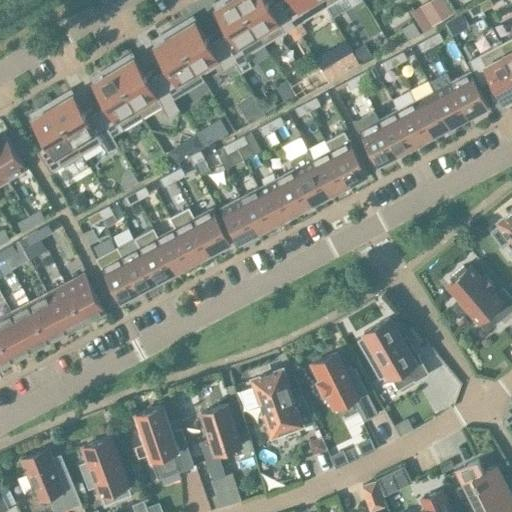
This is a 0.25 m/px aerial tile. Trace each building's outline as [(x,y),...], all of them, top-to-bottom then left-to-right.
[(265,43),(238,0),(224,0),(225,2),(216,7),(230,31),(220,37),(234,62),(240,72),(251,65),(245,55),(265,43)] [(295,24),(281,1),(271,7),(266,0),(238,0),(265,43),(295,24)] [(325,6),(321,0),(281,0),(281,1),(295,24),(325,6)] [(445,0),(428,0),(420,6),(432,25),(453,12),(445,0)] [(491,0),(482,0),(478,2),(483,10),(493,4),(491,0)] [(478,2),(468,8),(472,16),(483,10),(478,2)] [(234,62),(220,37),(210,44),(195,20),(186,25),(183,21),(172,27),(198,69),(203,66),(205,70),(219,62),(223,68),(234,62)] [(198,69),(172,27),(161,34),(164,38),(155,44),(169,68),(159,74),(173,98),(204,79),(198,69)] [(432,45),(443,39),(439,31),(428,37),(432,45)] [(511,36),(500,43),(511,65),(511,36)] [(428,37),(418,42),(422,50),(432,45),(428,37)] [(365,43),(353,50),(360,62),(361,63),(372,56),(365,43)] [(511,95),(511,65),(500,43),(468,59),(481,84),(492,78),(503,100),(511,95)] [(353,50),(322,68),(329,80),(360,62),(353,50)] [(397,63),(407,58),(403,50),(392,56),(397,63)] [(173,98),(159,74),(149,80),(134,56),(125,62),(122,58),(111,64),(143,117),(162,105),(168,115),(180,108),(173,98)] [(392,56),(382,61),(386,69),(397,63),(392,56)] [(143,117),(111,64),(100,71),(103,75),(94,81),(108,105),(98,111),(112,135),(143,117)] [(360,83),(371,77),(367,69),(356,75),(360,83)] [(451,80),(471,117),(481,112),(479,109),(488,104),(470,70),(451,80)] [(356,75),(345,80),(350,88),(360,83),(356,75)] [(471,117),(451,80),(433,90),(451,123),(468,114),(470,118),(471,117)] [(451,123),(433,90),(415,99),(433,133),(451,123)] [(112,135),(98,111),(88,117),(73,93),(64,99),(61,94),(50,101),(82,153),(101,142),(107,152),(119,145),(112,135)] [(310,109),(321,104),(316,96),(306,101),(310,109)] [(433,133),(415,99),(397,109),(415,142),(433,133)] [(82,153),(50,101),(39,107),(42,112),(33,117),(47,142),(37,148),(51,172),(82,153)] [(306,101),(295,107),(299,115),(310,109),(306,101)] [(415,142),(397,109),(379,118),(397,152),(415,142)] [(274,128),(285,123),(280,115),(270,120),(274,128)] [(397,152),(379,118),(360,128),(380,165),(390,160),(389,156),(397,152)] [(270,120),(259,126),(263,134),(274,128),(270,120)] [(326,140),(350,185),(360,180),(358,177),(367,172),(344,130),(326,140)] [(4,131),(0,133),(0,166),(6,178),(25,166),(4,131)] [(238,147),(248,142),(244,134),(234,139),(238,147)] [(234,139),(223,145),(227,153),(238,147),(234,139)] [(350,185),(326,140),(325,140),(330,149),(312,158),(330,192),(347,182),(349,186),(350,185)] [(204,157),(200,149),(189,155),(194,163),(204,157)] [(294,167),(312,201),(330,192),(312,158),(294,167)] [(185,174),(181,166),(170,172),(175,180),(185,174)] [(276,177),(294,211),(312,201),(294,167),(276,177)] [(160,177),(164,185),(175,180),(170,172),(160,177)] [(258,186),(276,220),(294,211),(276,177),(258,186)] [(149,193),(145,185),(134,191),(139,199),(149,193)] [(276,220),(258,186),(240,196),(258,230),(276,220)] [(124,196),(128,204),(139,199),(134,191),(124,196)] [(258,230),(240,196),(221,206),(241,243),(252,237),(250,234),(258,230)] [(113,212),(109,204),(98,210),(103,218),(113,212)] [(176,226),(194,259),(211,250),(212,254),(214,253),(194,216),(189,206),(170,216),(176,226)] [(212,206),(194,216),(214,253),(223,248),(221,245),(230,240),(212,206)] [(29,215),(34,223),(45,217),(40,208),(29,215)] [(511,208),(498,219),(501,223),(493,228),(504,244),(509,241),(511,245),(511,208)] [(92,223),(103,218),(98,210),(88,215),(92,223)] [(29,215),(17,221),(22,229),(34,223),(29,215)] [(36,228),(41,237),(53,230),(48,222),(36,228)] [(154,226),(153,227),(175,269),(194,259),(176,226),(158,235),(154,226)] [(157,279),(175,269),(153,227),(135,236),(157,279)] [(0,230),(0,242),(9,237),(5,228),(0,230)] [(36,228),(25,235),(30,243),(41,237),(36,228)] [(139,245),(121,255),(139,288),(157,279),(135,236),(134,237),(139,245)] [(1,248),(6,257),(17,250),(12,242),(1,248)] [(131,292),(139,288),(121,255),(116,246),(96,256),(101,265),(103,264),(122,301),(133,296),(131,292)] [(453,280),(448,284),(459,296),(455,300),(464,310),(468,307),(479,319),(491,309),(498,318),(511,306),(511,296),(503,286),(495,293),(490,286),(491,285),(484,277),(483,278),(471,264),(466,268),(463,264),(450,276),(453,280)] [(105,310),(86,274),(68,283),(87,319),(105,310)] [(68,329),(87,319),(68,283),(49,293),(68,329)] [(50,338),(68,329),(49,293),(31,303),(50,338)] [(32,348),(50,338),(31,303),(13,312),(32,348)] [(13,312),(0,319),(0,331),(14,358),(32,348),(13,312)] [(412,343),(407,345),(390,316),(364,331),(366,334),(358,339),(367,355),(369,354),(372,359),(370,360),(380,377),(387,372),(389,376),(393,374),(395,377),(409,369),(415,380),(429,372),(412,343)] [(0,331),(0,365),(14,358),(0,331)] [(337,350),(312,363),(319,379),(317,380),(324,393),(326,392),(333,406),(353,397),(364,419),(378,412),(355,366),(347,370),(337,350)] [(273,429),(273,430),(299,422),(301,427),(302,427),(314,423),(315,423),(304,390),(303,390),(303,391),(293,394),(288,382),(289,382),(288,380),(286,381),(282,369),(282,368),(254,377),(260,394),(261,394),(262,398),(258,400),(265,419),(269,417),(273,429)] [(210,437),(200,440),(212,478),(225,474),(218,451),(241,444),(228,402),(201,411),(210,437)] [(163,403),(136,412),(158,477),(194,464),(181,427),(172,430),(163,403)] [(132,493),(110,435),(83,445),(89,459),(79,462),(89,487),(98,484),(106,503),(132,493)] [(82,502),(62,456),(53,460),(48,447),(22,458),(39,498),(52,493),(59,511),(82,502)] [(511,511),(511,494),(496,463),(483,469),(478,458),(456,469),(478,511),(489,506),(491,511),(511,511)] [(392,470),(376,478),(385,495),(400,488),(392,470)] [(371,509),(384,504),(375,480),(362,484),(371,509)] [(0,510),(9,507),(0,488),(0,510)] [(449,511),(452,511),(442,488),(422,497),(427,509),(419,511),(449,511)] [(136,511),(148,511),(144,499),(133,503),(136,511)]
